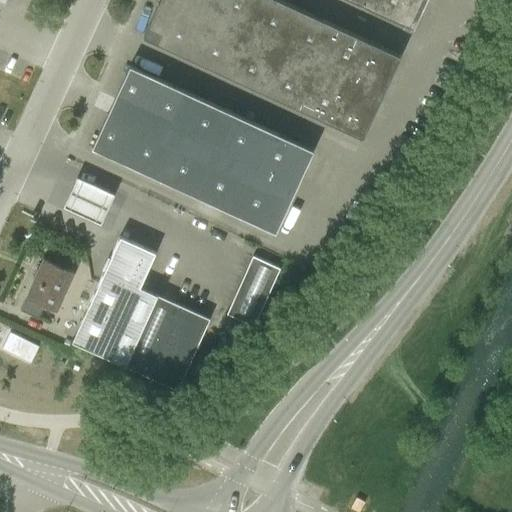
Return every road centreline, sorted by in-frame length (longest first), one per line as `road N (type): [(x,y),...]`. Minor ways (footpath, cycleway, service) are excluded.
road 1 (primary): [(487,183),(295,400),(236,473),(219,511)]
road 2 (primary): [(269,511),(358,358),(487,183)]
road 3 (unknown): [(67,45),(368,166)]
road 4 (unclassified): [(0,191),(88,0)]
road 5 (unclassified): [(199,511),(43,455)]
road 6 (unknown): [(304,0),(422,50)]
